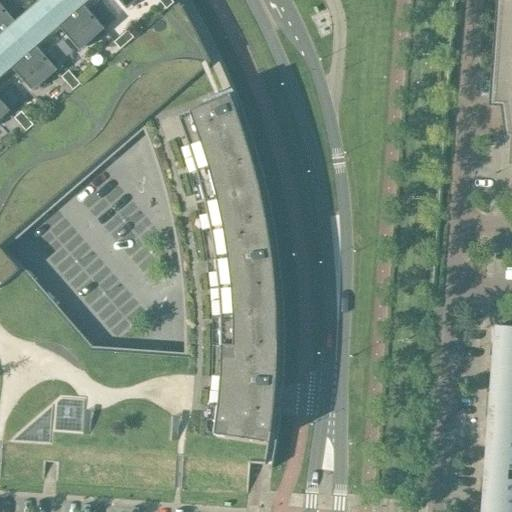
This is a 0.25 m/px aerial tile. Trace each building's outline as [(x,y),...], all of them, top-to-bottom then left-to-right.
[(0,0),(0,477),(173,490),(176,490),(247,495),(249,465),(264,468),(269,434),(270,426),(273,400),(275,374),(276,348),(275,310),(272,273),(266,231),(258,189),(248,152),(234,111),(230,112),(221,92),(209,65),(196,34),(180,6),(175,0),(0,0)] [(511,0),(494,0),(487,107),(499,108),(503,139),(511,139),(511,0)] [(511,328),(495,327),(494,350),(511,351),(511,328)] [(511,351),(494,350),(491,350),(494,350),(492,371),(511,372),(511,351)] [(511,394),(511,372),(492,371),(490,371),(490,372),(492,372),(491,393),(511,394)] [(488,425),(511,427),(511,417),(511,416),(511,394),(491,393),(488,393),(491,393),(488,425)] [(511,437),(510,437),(511,427),(488,425),(486,457),(484,457),(486,457),(511,459),(511,437)] [(511,480),(511,459),(486,457),(484,479),(482,478),(482,479),(484,479),(511,480)] [(511,502),(511,480),(484,479),(483,500),(481,500),(480,500),(483,501),(511,502)] [(511,511),(511,502),(483,501),(482,511),(511,511)]
